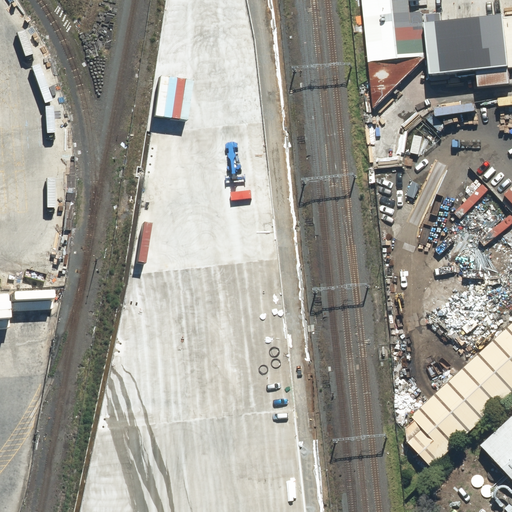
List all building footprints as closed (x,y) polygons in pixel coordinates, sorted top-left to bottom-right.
[(409,0),(370,0),(375,52),(413,48),(409,0)] [(511,5),(427,16),(433,68),(511,57),(511,5)] [(280,314),(272,315),(271,304),(269,283),(263,222),(251,121),(212,125),(214,143),(220,143),(225,184),(209,186),(212,205),(209,206),(205,176),(196,177),(195,171),(185,173),(185,179),(193,242),(212,239),(209,212),(212,212),(228,210),(229,226),(238,225),(241,257),(247,256),(258,365),(277,363),(273,326),(281,325),(280,314)] [(269,283),(271,304),(290,303),(288,281),(269,283)] [(511,313),(401,419),(438,458),(511,387),(511,313)] [(283,386),(261,387),(263,410),(284,409),(283,386)] [(511,408),(482,437),(511,468),(511,408)]
